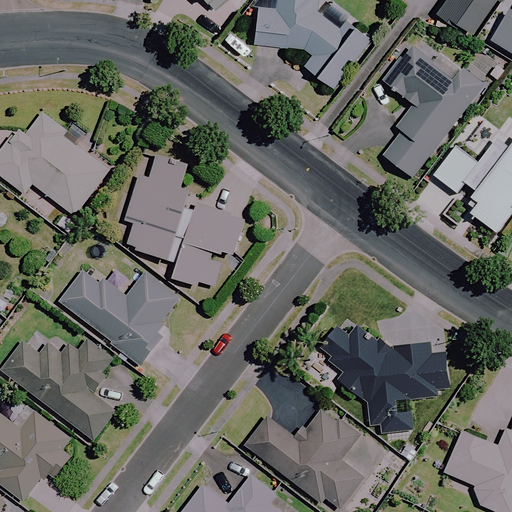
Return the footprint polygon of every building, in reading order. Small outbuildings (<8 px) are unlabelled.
[(317,14),(316,0),(261,0),(252,13),(251,42),(293,44),(308,55),(300,66),(331,88),(368,37),(345,21),(339,30),(317,14)] [(492,0),(444,0),(436,14),(471,35),(492,0)] [(511,8),(492,44),(511,55),(511,8)] [(443,56),(417,37),(382,83),(414,107),(397,130),(402,134),(383,158),(413,180),(484,87),(462,70),(443,56)] [(62,130),(42,115),(24,139),(15,132),(0,151),(0,178),(24,196),(32,186),(75,218),(108,173),(58,136),(62,130)] [(511,210),(510,209),(511,206),(511,145),(501,159),(489,150),(478,166),(454,149),(433,178),(456,195),(465,184),(478,194),(465,211),(496,234),(511,212),(511,210)] [(172,282),(198,291),(200,285),(214,290),(226,255),(232,257),(245,219),(194,202),(196,195),(181,190),(189,166),(156,155),(151,172),(140,168),(122,220),(134,224),(126,247),(178,265),(172,282)] [(394,201),(379,188),(368,200),(384,213),(394,201)] [(94,281),(83,273),(59,303),(139,367),(161,341),(156,337),(165,326),(161,323),(178,302),(140,271),(123,292),(100,273),(94,281)] [(386,437),(387,443),(407,441),(407,435),(414,435),(412,403),(439,401),(438,390),(449,389),(446,354),(430,355),(429,346),(407,348),(387,350),(377,338),(368,346),(353,331),(346,337),(341,330),(324,346),(330,352),(322,359),(339,377),(336,379),(368,413),(369,428),(378,427),(379,438),(386,437)] [(115,363),(88,343),(80,354),(68,344),(60,355),(46,344),(38,355),(25,345),(3,374),(93,443),(116,413),(91,394),(115,363)] [(21,427),(0,409),(0,469),(1,470),(0,471),(0,484),(24,504),(49,472),(56,477),(78,448),(33,412),(21,427)] [(357,439),(319,410),(295,441),(268,420),(247,448),(320,504),(324,499),(339,510),(363,479),(340,462),(357,439)] [(444,474),(471,485),(479,506),(493,511),(511,511),(511,431),(504,451),(462,433),(444,474)] [(274,495),(251,477),(228,506),(203,487),(184,511),(291,511),(272,498),(274,495)]
